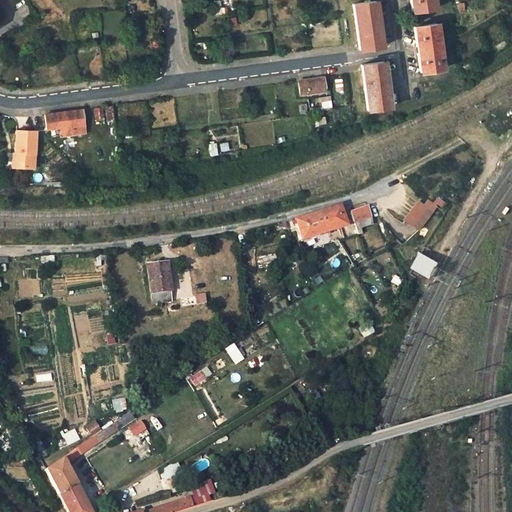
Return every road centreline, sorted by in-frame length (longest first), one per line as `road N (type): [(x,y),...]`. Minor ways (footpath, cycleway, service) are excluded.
road 1 (residential): [(0,251),(131,245),(272,220),(399,174)]
road 2 (residential): [(511,399),(350,443),(292,477),(195,511)]
road 3 (residential): [(402,52),(176,83)]
road 4 (residential): [(0,99),(29,103),(176,83)]
